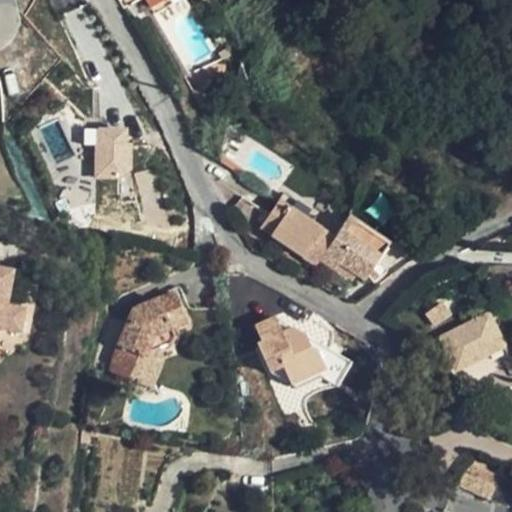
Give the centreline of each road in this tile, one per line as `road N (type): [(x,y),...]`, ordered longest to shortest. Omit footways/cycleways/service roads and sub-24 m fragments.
road 1 (residential): [(106,0),(235,255),(355,323)]
road 2 (residential): [(355,323),(394,286),(436,262),(511,261)]
road 3 (residential): [(355,323),(397,351),(372,446)]
road 4 (residential): [(372,446),(234,476)]
